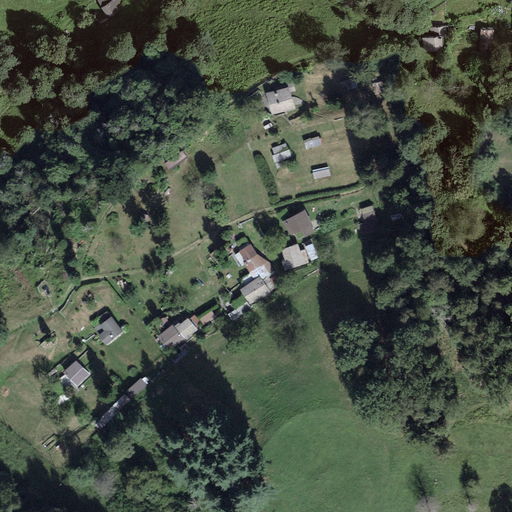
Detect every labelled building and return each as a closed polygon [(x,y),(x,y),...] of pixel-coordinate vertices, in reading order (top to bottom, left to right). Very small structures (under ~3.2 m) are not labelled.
[(434,31),(421,33),(423,50),(443,47),(442,36),(448,36),(446,23),(433,24),(434,31)] [(494,25),(480,23),(477,51),(490,53),(494,25)] [(353,76),(338,81),(340,87),(346,85),(347,88),(356,86),(353,76)] [(383,80),(373,82),(375,93),(385,90),(383,80)] [(292,81),(264,90),(272,114),(295,107),(291,91),(295,90),(292,81)] [(318,135),(303,139),(306,148),(320,144),(318,135)] [(273,153),(271,153),(274,161),(291,155),(289,147),(287,147),(285,142),(271,147),(273,153)] [(170,168),(189,158),(185,151),(166,161),(170,168)] [(328,166),(312,169),(314,178),(330,175),(328,166)] [(372,204),(361,208),(365,220),(356,223),(360,234),(380,227),(372,204)] [(312,221),(304,207),(283,218),(290,233),(299,228),(304,236),(315,230),(310,222),(312,221)] [(237,248),(250,271),(240,277),(245,283),(238,287),(249,305),(272,291),(270,289),(282,282),(269,261),(257,251),(250,240),(237,248)] [(297,241),(281,246),(284,257),(281,257),(284,269),(308,262),(305,248),(300,250),(297,241)] [(312,241),(305,244),(311,259),(318,256),(312,241)] [(216,247),(209,252),(220,265),(227,260),(216,247)] [(122,330),(110,313),(94,326),(106,342),(122,330)] [(175,325),(172,321),(155,334),(171,353),(203,326),(193,315),(190,318),(187,315),(175,325)] [(89,374),(76,358),(63,369),(77,385),(89,374)] [(69,399),(65,391),(55,398),(59,405),(69,399)]
